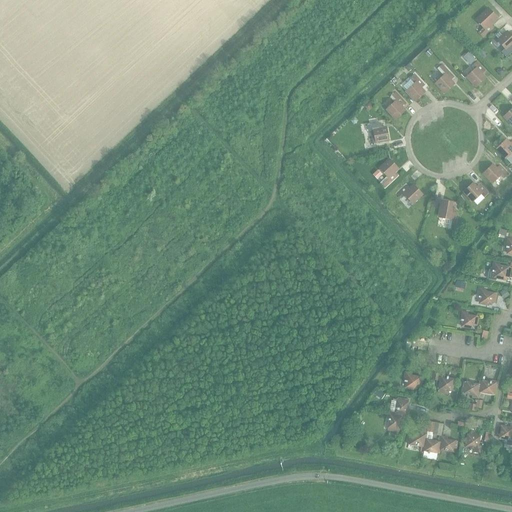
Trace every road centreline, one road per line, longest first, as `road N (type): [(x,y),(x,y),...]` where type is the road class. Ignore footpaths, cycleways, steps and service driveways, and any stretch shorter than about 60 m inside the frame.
road 1 (unclassified): [(130,511),(285,477),(326,476)]
road 2 (unclassified): [(511,509),(326,476)]
